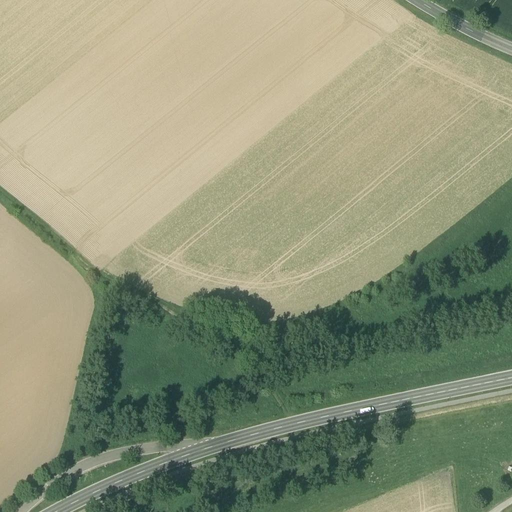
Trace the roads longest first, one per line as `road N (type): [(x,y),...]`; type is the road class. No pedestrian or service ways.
road 1 (secondary): [(511,379),(226,442),(58,511)]
road 2 (track): [(0,193),(116,296),(229,338),(292,424)]
